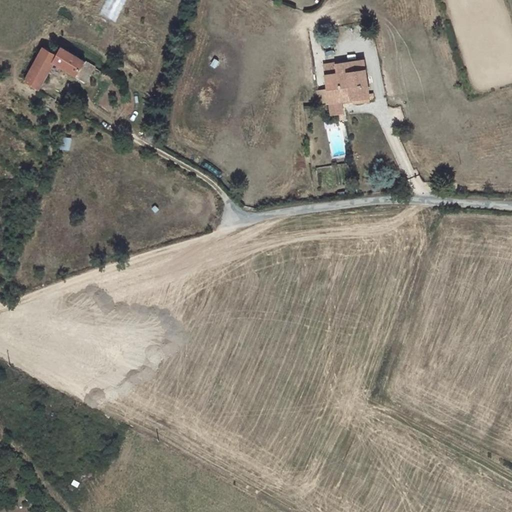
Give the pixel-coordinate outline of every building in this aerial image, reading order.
[(24,83),(39,92),(55,64),(79,76),(81,71),(86,62),(62,49),(58,55),(44,47),(24,83)] [(369,94),(364,61),(339,65),(341,74),(326,77),(328,90),(332,114),(337,114),(343,113),(342,102),(368,98),(369,102),(374,101),(374,94),(369,94)] [(86,62),(81,71),(90,76),(94,67),(86,62)] [(325,68),(326,77),(341,74),(339,65),(325,68)] [(325,88),(316,90),(318,105),(328,103),(325,88)]
